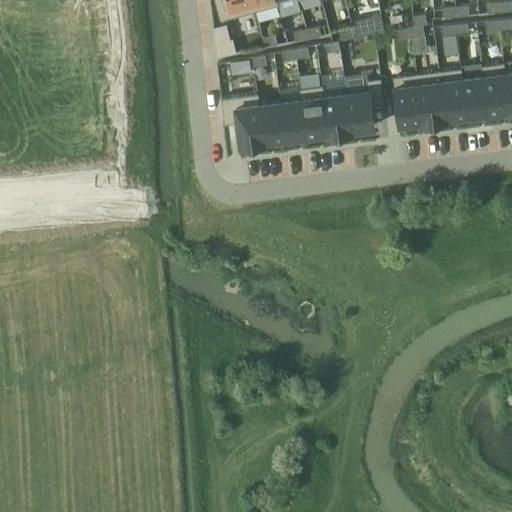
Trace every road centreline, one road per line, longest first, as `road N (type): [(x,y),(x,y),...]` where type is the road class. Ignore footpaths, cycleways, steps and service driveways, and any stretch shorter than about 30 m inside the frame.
road 1 (residential): [(218,190),(511,162)]
road 2 (residential): [(122,193),(102,0)]
road 3 (residential): [(190,0),(205,155),(218,190)]
road 4 (residential): [(0,207),(122,193)]
